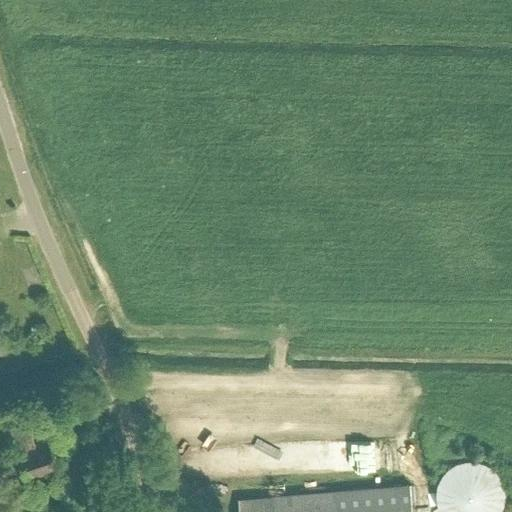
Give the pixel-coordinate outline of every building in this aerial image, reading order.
[(290,334),(290,313),(215,312),(215,333),(290,334)] [(215,397),(215,375),(183,374),(183,396),(215,397)] [(35,442),(27,419),(10,425),(28,476),(59,465),(49,437),(35,442)] [(506,498),(506,486),(502,475),(495,466),(484,460),(472,458),(460,460),(450,466),(442,475),(438,486),(438,498),(442,510),(444,511),(500,511),(502,510),(506,498)] [(263,511),(427,511),(425,481),(262,490),(263,511)]
